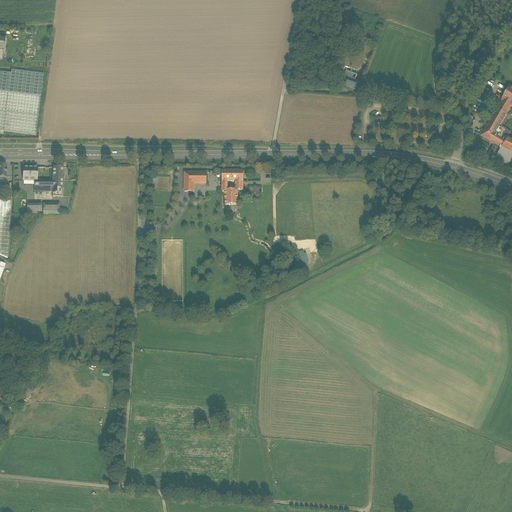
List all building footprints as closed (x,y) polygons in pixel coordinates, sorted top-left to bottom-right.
[(0,91),(41,97),(43,74),(11,70),(11,73),(0,71),(0,91)] [(343,83),(346,84),(348,78),(355,80),(357,75),(346,71),(342,82),(343,83)] [(359,82),(355,80),(348,78),(346,84),(345,87),(356,90),(359,82)] [(481,136),(501,148),(502,148),(508,139),(508,138),(507,136),(509,136),(511,133),(505,129),(502,127),(501,125),(507,116),(505,115),(506,114),(507,114),(510,109),(510,107),(510,106),(511,107),(511,88),(510,87),(506,93),(505,94),(505,95),(501,101),(502,102),(497,110),(496,110),(481,136)] [(0,111),(38,116),(41,97),(0,91),(0,111)] [(0,130),(36,135),(38,116),(0,111),(0,130)] [(511,141),(508,139),(502,148),(511,154),(511,141)] [(508,166),(511,159),(511,154),(502,148),(501,148),(495,159),(508,166)] [(35,181),(36,181),(37,168),(23,168),(23,181),(35,181)] [(53,168),(53,181),(52,192),(52,197),(63,197),(63,168),(53,168)] [(222,172),(222,183),(227,183),(238,182),(243,182),(243,172),(222,172)] [(184,192),(194,192),(194,184),(206,184),(206,173),(185,173),(184,192)] [(34,191),(52,192),(53,181),(36,181),(35,181),(34,191)] [(238,190),(227,191),(225,191),(225,193),(225,206),(238,205),(238,191),(238,190)] [(0,255),(8,258),(11,200),(4,199),(4,201),(0,200),(0,255)] [(43,214),(48,215),(48,211),(59,211),(59,204),(43,204),(43,214)] [(27,214),(42,214),(42,206),(27,206),(27,214)] [(303,251),(299,252),(304,268),(308,266),(307,264),(309,263),(306,254),(304,254),(303,251)]
